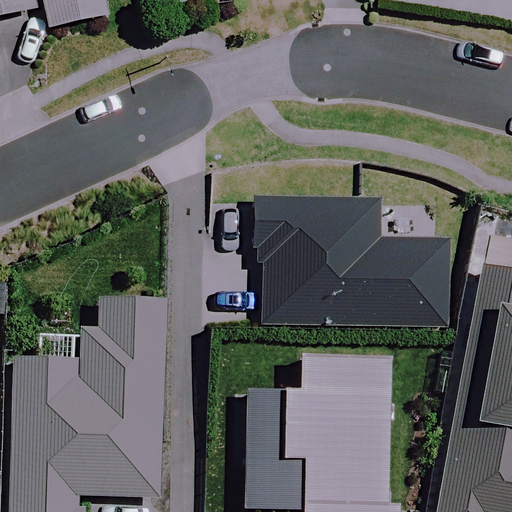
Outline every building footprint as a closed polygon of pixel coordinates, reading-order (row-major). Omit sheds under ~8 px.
[(0,0),(0,20),(40,13),(44,33),(104,20),(99,0),(0,0)] [(373,201),(250,198),(249,248),(260,248),(258,321),(443,325),(445,240),(372,238),(373,201)] [(511,511),(511,271),(476,265),(432,511),(511,511)] [(153,499),(158,303),(94,301),(94,329),(77,328),(77,363),(8,361),(4,511),(77,511),(78,508),(73,508),(74,497),(153,499)] [(296,393),(243,392),(240,508),(298,509),(298,511),(392,511),(393,507),(379,506),(383,360),(296,358),(296,393)]
